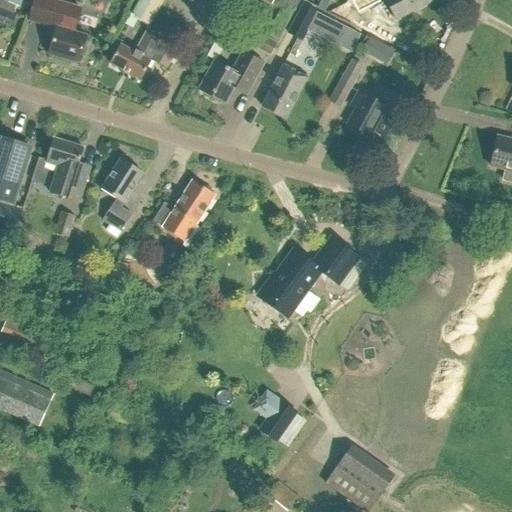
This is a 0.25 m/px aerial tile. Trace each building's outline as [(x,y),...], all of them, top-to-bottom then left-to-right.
[(22,9),(24,0),(0,0),(4,1),(1,9),(0,9),(0,26),(10,31),(16,15),(14,15),(17,7),(22,9)] [(51,0),(34,0),(29,21),(57,29),(57,31),(50,56),(79,64),(87,37),(73,33),(78,14),(80,8),(51,0)] [(139,0),(130,17),(148,27),(162,0),(139,0)] [(273,16),(279,2),(273,0),(261,0),(258,9),(273,16)] [(430,2),(428,0),(383,0),(394,20),(430,2)] [(309,29),(318,13),(301,4),(287,33),(303,42),(309,29)] [(386,44),(396,26),(362,8),(352,26),(386,44)] [(167,69),(177,51),(144,33),(134,53),(122,46),(111,65),(141,81),(152,61),(167,69)] [(271,58),(277,47),(265,40),(259,51),(271,58)] [(248,97),(266,65),(243,52),(232,71),(217,63),(200,91),(224,105),(234,89),(248,97)] [(353,62),(341,82),(353,89),(365,68),(353,62)] [(286,120),(299,97),(308,79),(284,66),(263,107),(286,120)] [(387,108),(367,97),(358,92),(349,108),(354,111),(346,124),(370,138),(379,123),(389,129),(404,101),(395,95),(387,108)] [(511,140),(498,137),(490,167),(504,170),(501,182),(511,184),(511,140)] [(0,202),(14,207),(30,149),(0,139),(0,202)] [(78,203),(87,177),(75,173),(83,148),(52,139),(44,165),(56,169),(48,194),(78,203)] [(105,232),(115,238),(118,234),(119,234),(130,215),(120,209),(122,205),(123,206),(143,174),(120,160),(100,191),(114,200),(101,222),(108,227),(105,232)] [(181,243),(213,196),(192,181),(172,210),(164,205),(151,223),(181,243)] [(0,203),(0,228),(17,234),(23,211),(0,203)] [(70,239),(76,217),(62,213),(55,235),(70,239)] [(338,287),(358,263),(333,243),(313,268),(295,253),(273,281),(271,280),(262,291),(265,293),(262,296),(289,316),(291,312),(301,320),(306,313),(309,316),(319,304),(306,294),(321,274),(338,287)] [(42,350),(48,337),(7,320),(2,334),(42,350)] [(0,409),(41,428),(55,394),(0,370),(0,409)] [(92,397),(96,387),(75,379),(71,389),(92,397)] [(278,444),(299,413),(280,400),(259,431),(278,444)] [(244,438),(248,434),(247,429),(243,425),(238,425),(234,429),(235,434),(238,438),(244,438)] [(365,511),(369,511),(396,476),(353,446),(326,484),(365,511)] [(286,511),(287,511),(297,500),(278,484),(268,497),(286,511)]
